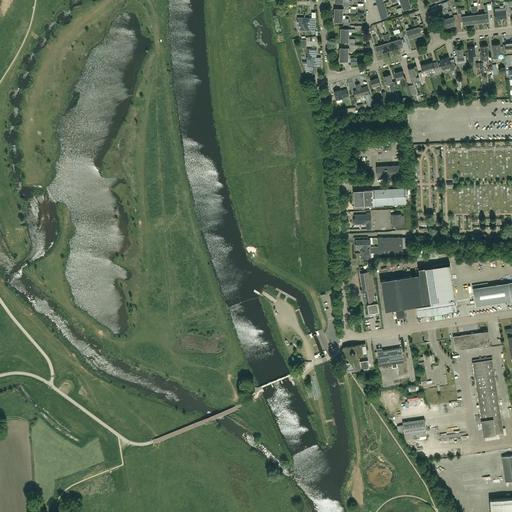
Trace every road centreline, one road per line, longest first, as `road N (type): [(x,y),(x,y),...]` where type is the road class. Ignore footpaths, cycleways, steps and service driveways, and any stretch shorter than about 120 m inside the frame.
road 1 (residential): [(331,78),(317,90),(336,169),(346,334)]
road 2 (unknown): [(455,367),(476,439),(502,443),(509,431),(497,359),(475,355)]
road 3 (unclassified): [(346,334),(511,313)]
road 4 (track): [(344,370),(357,440),(350,491),(356,511)]
